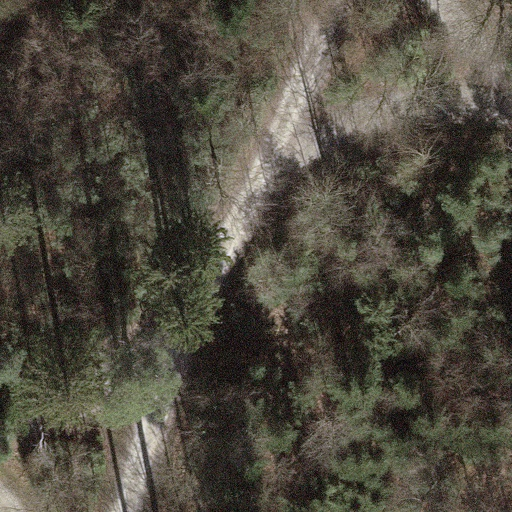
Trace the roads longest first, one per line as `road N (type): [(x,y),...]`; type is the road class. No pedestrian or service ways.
road 1 (track): [(332,0),(127,511)]
road 2 (track): [(267,177),(347,127),(429,95),(511,77)]
road 3 (track): [(0,413),(69,393),(147,355),(215,308)]
